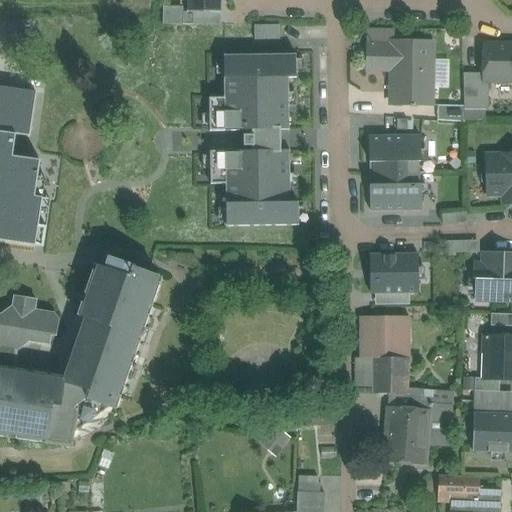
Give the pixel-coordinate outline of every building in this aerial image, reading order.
[(188,0),(188,13),(188,14),(194,14),(221,15),(221,13),(220,13),(220,0),(188,0)] [(194,14),(188,14),(188,13),(187,13),(187,14),(183,13),(183,26),(194,26),(194,14)] [(221,15),(194,14),(194,26),(221,26),(221,15)] [(432,42),(392,42),(392,47),(367,47),(366,71),(392,71),(391,106),(431,107),(432,70),(430,70),(430,44),(432,44),(432,42)] [(511,46),(483,46),(483,47),(483,74),(483,82),(488,82),(511,82),(511,46)] [(244,142),(289,141),(288,79),(297,79),(296,56),(224,57),(224,99),(209,99),(210,132),(253,132),(253,136),(244,136),(244,142)] [(483,82),(483,74),(464,74),(464,107),(464,111),(485,111),(488,111),(488,82),(483,82)] [(0,133),(16,136),(30,138),(37,94),(0,88),(0,133)] [(464,107),(438,107),(438,122),(464,123),(464,121),(464,111),(464,107)] [(464,111),(464,121),(486,121),(485,111),(464,111)] [(407,131),(407,121),(397,121),(397,131),(407,131)] [(16,136),(0,133),(0,241),(22,245),(29,197),(35,198),(40,162),(13,158),(16,136)] [(421,163),(421,137),(369,138),(370,164),(374,163),(419,163),(421,163)] [(289,141),(244,142),(244,147),(253,147),(253,152),(210,152),(211,186),(226,185),(226,228),(299,227),(298,203),(290,203),(289,141)] [(511,155),(486,157),(488,197),(503,196),(503,204),(511,203),(511,155)] [(419,174),(419,163),(374,163),(374,175),(419,174)] [(419,185),(419,174),(374,175),(374,186),(419,185)] [(421,211),(421,185),(419,185),(374,186),(370,186),(370,212),(421,211)] [(43,199),(35,198),(29,197),(22,245),(36,247),(39,227),(43,199)] [(466,213),(442,216),(443,226),(467,224),(466,213)] [(47,228),(39,227),(36,247),(44,249),(47,228)] [(455,254),(455,242),(443,243),(443,254),(455,254)] [(455,242),(455,254),(479,254),(479,242),(455,242)] [(372,254),(372,304),(411,304),(411,293),(421,293),(421,254),(372,254)] [(504,254),(483,254),(483,265),(474,265),(473,280),(475,280),(475,295),(475,301),(511,302),(511,254),(504,255),(504,254)] [(14,368),(0,365),(0,437),(41,444),(41,440),(69,445),(69,444),(74,411),(75,411),(75,408),(87,400),(117,410),(121,397),(118,396),(121,387),(124,388),(133,365),(129,363),(132,355),(136,356),(140,343),(133,340),(137,327),(145,330),(149,317),(146,315),(149,307),(152,308),(160,284),(156,283),(158,277),(134,269),(135,267),(109,258),(105,269),(98,268),(97,273),(93,272),(85,295),(89,297),(86,305),(82,303),(78,317),(86,320),(96,323),(91,338),(81,334),(64,381),(63,381),(63,378),(53,377),(53,379),(46,378),(47,376),(36,374),(36,377),(26,375),(26,372),(16,371),(16,373),(13,373),(14,368)] [(13,307),(0,316),(0,365),(14,368),(17,351),(29,342),(49,345),(51,336),(56,337),(58,321),(54,314),(35,311),(36,301),(14,298),(13,307)] [(511,315),(491,315),(491,327),(511,327),(511,315)] [(360,319),(360,359),(373,359),(373,319),(360,319)] [(409,319),(373,319),(373,359),(410,359),(409,319)] [(86,320),(81,334),(91,338),(96,323),(86,320)] [(222,341),(209,330),(201,339),(213,350),(222,341)] [(511,337),(484,337),(483,379),(483,381),(500,381),(511,381),(511,337)] [(360,359),(357,359),(357,393),(373,394),(373,359),(360,359)] [(410,359),(373,359),(373,394),(373,395),(389,395),(408,396),(408,389),(410,359)] [(499,393),(500,381),(483,381),(483,379),(475,379),(475,392),(481,392),(490,393),(499,393)] [(408,396),(389,395),(388,409),(413,410),(414,390),(408,389),(408,396)] [(451,405),(430,404),(431,391),(414,390),(413,410),(429,412),(427,445),(448,446),(451,405)] [(452,393),(431,391),(430,404),(451,405),(452,393)] [(490,393),(481,392),(480,414),(490,415),(490,393)] [(490,393),(490,415),(511,415),(511,393),(499,393),(490,393)] [(413,410),(388,409),(384,463),(425,466),(427,445),(429,412),(413,410)] [(480,414),(474,414),(473,453),(511,453),(511,415),(490,415),(480,414)] [(336,415),(301,418),(302,429),(337,426),(336,415)] [(290,439),(276,427),(261,446),(275,458),(290,439)] [(500,511),(501,509),(479,508),(480,480),(439,479),(438,506),(449,506),(469,508),(468,511),(500,511)] [(321,484),(298,483),(298,494),(320,495),(321,484)] [(298,494),(297,494),(296,511),(324,511),(325,495),(320,495),(298,494)]
